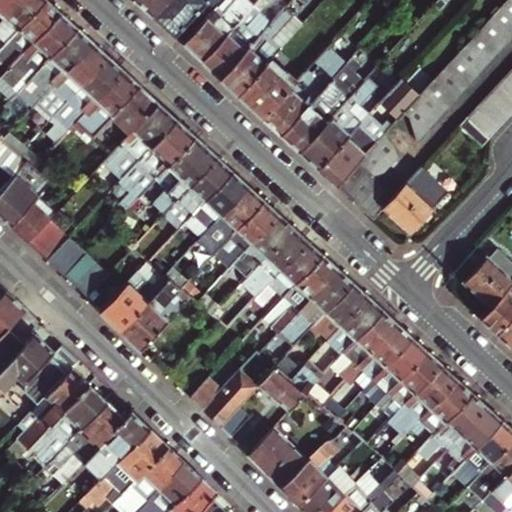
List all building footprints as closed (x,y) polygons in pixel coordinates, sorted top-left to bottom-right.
[(12,68),(22,57),(64,12),(51,0),(45,0),(0,48),(0,71),(5,76),(12,68)] [(0,0),(0,11),(10,0),(0,0)] [(0,48),(45,0),(10,0),(0,11),(0,48)] [(135,0),(150,14),(163,0),(135,0)] [(163,0),(150,14),(180,42),(204,16),(195,8),(202,0),(163,0)] [(237,0),(225,13),(216,4),(204,16),(180,42),(200,60),(251,4),(255,0),(237,0)] [(265,0),(255,0),(251,4),(257,9),(265,0)] [(289,0),(283,8),(290,14),(303,0),(289,0)] [(511,0),(507,0),(502,6),(511,32),(511,0)] [(257,9),(251,4),(200,60),(218,76),(257,35),(247,26),(260,11),(257,9)] [(511,32),(502,6),(490,19),(500,47),(511,34),(511,32)] [(235,93),(272,55),(279,48),(277,46),(269,38),(290,14),(283,8),(270,21),(257,35),(218,76),(235,93)] [(270,21),(260,11),(247,26),(257,35),(270,21)] [(38,71),(79,26),(64,12),(22,57),(38,71)] [(299,23),(290,14),(269,38),(277,46),(299,23)] [(490,19),(479,31),(489,60),(500,47),(490,19)] [(47,98),(56,88),(97,43),(79,26),(38,71),(28,82),(19,91),(19,92),(37,109),(47,98)] [(340,67),(344,63),(356,51),(367,39),(359,30),(333,59),(340,67)] [(479,31),(468,43),(478,70),(489,60),(479,31)] [(69,99),(110,55),(97,43),(56,88),(47,98),(59,110),(69,99)] [(465,46),(458,54),(467,82),(478,70),(468,43),(465,46)] [(272,55),(278,61),(285,53),(279,48),(272,55)] [(364,59),(356,51),(344,63),(352,71),(364,59)] [(451,62),(447,66),(455,94),(467,82),(458,54),(451,62)] [(69,99),(84,113),(125,69),(110,55),(69,99)] [(278,61),(272,55),(235,93),(259,115),(296,77),(286,68),(278,61)] [(28,82),(38,71),(22,57),(12,68),(21,77),(13,85),(19,91),(28,82)] [(259,115),(279,133),(340,67),(333,59),(315,78),(305,67),(302,71),(296,77),(259,115)] [(296,77),(302,71),(292,61),(286,68),(296,77)] [(340,67),(279,133),(297,150),(362,81),(352,71),(344,63),(340,67)] [(380,63),(370,73),(379,82),(388,71),(380,63)] [(447,66),(436,77),(445,105),(455,94),(447,66)] [(125,69),(84,113),(81,117),(97,132),(114,114),(132,131),(160,102),(125,69)] [(362,81),(297,150),(315,167),(361,119),(349,108),(356,100),(360,104),(380,83),(379,82),(370,73),(362,81)] [(398,118),(406,110),(416,99),(420,95),(401,76),(379,100),(398,118)] [(511,83),(504,76),(493,88),(511,105),(511,83)] [(436,77),(426,88),(435,116),(445,105),(436,77)] [(420,95),(416,99),(424,127),(435,116),(426,88),(420,95)] [(511,116),(511,105),(493,88),(482,100),(506,122),(511,116)] [(84,113),(69,99),(59,110),(68,119),(74,124),(81,117),(84,113)] [(424,127),(416,99),(406,110),(414,138),(424,127)] [(361,119),(362,118),(368,111),(360,104),(356,100),(349,108),(361,119)] [(506,122),(482,100),(471,112),(495,134),(506,122)] [(126,174),(178,118),(164,105),(160,102),(132,131),(107,157),(126,174)] [(334,184),(354,164),(372,146),(377,141),(384,134),(388,130),(393,124),(389,121),(384,126),(368,111),(362,118),(361,119),(315,167),(334,184)] [(495,134),(471,112),(460,123),(484,146),(495,134)] [(144,191),(158,176),(196,135),(178,118),(126,174),(144,191)] [(74,124),(68,119),(51,137),(57,143),(74,124)] [(397,156),(384,134),(377,141),(372,146),(386,168),(397,156)] [(14,135),(6,143),(19,153),(26,145),(14,135)] [(156,200),(160,204),(167,210),(218,156),(196,135),(158,176),(169,186),(156,200)] [(0,213),(11,223),(32,202),(53,180),(36,166),(19,153),(6,143),(0,150),(0,163),(2,165),(0,168),(0,213)] [(26,145),(19,153),(36,166),(43,159),(26,145)] [(374,182),(386,168),(372,146),(354,164),(364,173),(374,182)] [(173,216),(183,225),(234,170),(218,156),(167,210),(160,218),(166,224),(173,216)] [(344,194),(364,173),(354,164),(334,184),(337,187),(344,194)] [(421,165),(390,198),(383,205),(412,233),(451,192),(421,165)] [(234,170),(183,225),(176,233),(182,238),(189,231),(198,240),(250,184),(234,170)] [(355,203),(374,182),(364,173),(344,194),(355,203)] [(361,209),(380,188),(374,182),(355,203),(361,209)] [(216,253),(266,199),(250,184),(198,240),(191,248),(195,251),(201,244),(214,255),(216,253)] [(370,218),(383,205),(390,198),(380,188),(361,209),(370,218)] [(240,256),(281,213),(278,211),(266,199),(216,253),(220,257),(230,246),(240,256)] [(28,240),(49,218),(32,202),(11,223),(28,240)] [(160,218),(167,210),(160,204),(152,211),(160,218)] [(232,281),(238,274),(251,261),(258,267),(295,227),(281,213),(240,256),(231,267),(224,274),(232,281)] [(47,258),(68,236),(49,218),(28,240),(47,258)] [(295,227),(258,267),(245,281),(239,288),(244,293),(250,285),(259,294),(269,284),(310,240),(295,227)] [(87,253),(68,236),(47,258),(65,276),(87,253)] [(269,284),(284,296),(324,253),(310,240),(269,284)] [(231,267),(240,256),(230,246),(220,257),(231,267)] [(466,281),(493,307),(511,286),(511,257),(499,246),(466,281)] [(87,297),(109,273),(87,253),(65,276),(87,297)] [(156,253),(149,262),(165,275),(172,268),(156,253)] [(211,267),(220,257),(216,253),(214,255),(207,263),(211,267)] [(284,296),(264,317),(280,332),(339,267),(324,253),(284,296)] [(245,281),(258,267),(251,261),(238,274),(245,281)] [(101,310),(121,330),(170,280),(165,275),(149,262),(101,310)] [(315,325),(356,282),(339,267),(280,332),(279,333),(294,348),(299,343),(315,325)] [(140,349),(167,321),(159,312),(180,290),(170,280),(121,330),(140,349)] [(356,282),(315,325),(320,329),(323,326),(334,335),(371,296),(356,282)] [(0,330),(25,306),(0,283),(0,330)] [(203,297),(188,283),(181,290),(196,303),(203,297)] [(500,334),(511,320),(511,286),(493,307),(483,318),(500,334)] [(203,297),(196,303),(213,315),(220,308),(205,294),(203,297)] [(334,363),(385,309),(371,296),(334,335),(329,341),(337,349),(329,358),(334,363)] [(349,377),(400,323),(385,309),(334,363),(344,372),(349,377)] [(511,320),(500,334),(511,345),(511,320)] [(371,381),(414,336),(404,326),(400,323),(349,377),(349,378),(354,383),(363,374),(371,381)] [(36,330),(0,366),(0,391),(17,374),(24,380),(24,388),(36,401),(43,393),(70,366),(79,358),(62,342),(55,349),(36,330)] [(379,404),(429,350),(414,336),(371,381),(381,390),(374,399),(379,404)] [(300,372),(314,357),(299,343),(294,348),(276,367),(291,381),(300,372)] [(401,410),(402,408),(443,363),(429,350),(379,404),(377,406),(383,412),(392,402),(401,410)] [(257,351),(230,378),(201,408),(220,427),(237,408),(246,399),(276,367),(260,353),(257,351)] [(334,363),(329,358),(327,355),(306,378),(314,384),(334,363)] [(408,413),(418,423),(459,378),(443,363),(402,408),(408,413)] [(70,366),(43,393),(49,399),(35,413),(15,433),(24,443),(86,381),(70,366)] [(262,395),(284,416),(305,393),(291,381),(276,367),(246,399),(252,405),(262,395)] [(190,397),(201,408),(230,378),(223,371),(220,371),(210,375),(190,397)] [(300,372),(291,381),(305,393),(314,384),(306,378),(300,372)] [(349,377),(344,372),(339,378),(344,383),(349,378),(349,377)] [(364,390),(371,381),(363,374),(354,383),(363,390),(364,390)] [(423,430),(432,438),(475,392),(459,378),(418,423),(408,433),(415,439),(423,430)] [(23,444),(41,462),(104,398),(86,381),(24,443),(23,444)] [(364,390),(374,399),(381,390),(371,381),(364,390)] [(314,384),(305,393),(321,408),(329,399),(314,384)] [(435,465),(436,463),(489,405),(475,392),(432,438),(430,441),(438,448),(428,458),(435,465)] [(49,399),(43,393),(36,401),(29,408),(35,413),(49,399)] [(104,398),(41,462),(34,470),(42,478),(89,430),(92,433),(71,455),(76,461),(87,450),(122,415),(104,398)] [(383,412),(391,420),(401,410),(392,402),(383,412)] [(461,466),(467,460),(504,419),(489,405),(436,463),(442,468),(445,471),(454,460),(461,466)] [(130,407),(122,415),(87,450),(106,469),(149,425),(130,407)] [(220,427),(230,437),(248,419),(237,408),(220,427)] [(401,410),(391,420),(397,425),(407,434),(408,433),(398,423),(408,413),(402,408),(401,410)] [(360,424),(345,411),(335,421),(341,426),(350,435),(359,426),(360,424)] [(459,469),(474,480),(511,439),(511,426),(504,419),(467,460),(461,466),(459,469)] [(167,442),(149,425),(106,469),(95,480),(113,497),(167,442)] [(340,445),(350,435),(341,426),(331,435),(340,445)] [(350,435),(358,442),(365,448),(373,439),(359,426),(350,435)] [(304,460),(273,427),(247,454),(279,485),(304,460)] [(423,430),(415,439),(424,447),(430,441),(432,438),(423,430)] [(312,472),(340,445),(331,435),(304,460),(279,485),(296,503),(320,480),(312,472)] [(373,439),(365,448),(377,459),(380,462),(389,454),(373,439)] [(511,439),(474,480),(481,487),(488,494),(492,490),(496,487),(511,469),(511,439)] [(438,448),(430,441),(424,447),(416,456),(431,469),(432,468),(435,465),(428,458),(438,448)] [(170,469),(182,457),(167,442),(113,497),(112,498),(121,508),(117,511),(129,511),(157,484),(158,486),(170,474),(170,469)] [(396,477),(405,468),(389,454),(380,462),(396,477)] [(162,511),(200,474),(182,457),(170,469),(170,474),(158,486),(157,484),(129,511),(162,511)] [(454,460),(445,471),(451,477),(461,466),(454,460)] [(336,463),(320,480),(296,503),(304,511),(321,511),(354,481),(336,463)] [(438,473),(442,468),(436,463),(435,465),(432,468),(438,473)] [(354,481),(321,511),(360,511),(370,503),(370,502),(360,493),(377,477),(368,468),(354,481)] [(405,468),(396,477),(411,491),(419,482),(405,468)] [(511,490),(511,469),(496,487),(492,490),(503,500),(511,490)] [(200,474),(162,511),(193,511),(209,497),(216,489),(200,474)] [(396,477),(389,485),(400,496),(392,503),(398,509),(414,493),(411,491),(396,477)] [(434,496),(419,482),(411,491),(414,493),(421,500),(426,505),(434,496)] [(488,494),(483,501),(494,511),(501,511),(508,505),(503,500),(492,490),(488,494)] [(394,511),(398,509),(392,503),(381,492),(370,502),(370,503),(378,511),(394,511)] [(448,509),(434,496),(426,505),(433,511),(434,511),(444,511),(446,510),(448,509)] [(225,511),(209,497),(193,511),(225,511)] [(426,505),(421,500),(416,504),(422,510),(419,511),(431,511),(433,511),(426,505)] [(378,511),(370,503),(360,511),(378,511)]
